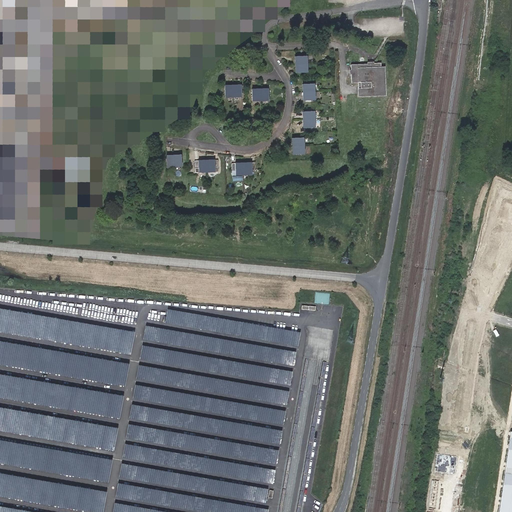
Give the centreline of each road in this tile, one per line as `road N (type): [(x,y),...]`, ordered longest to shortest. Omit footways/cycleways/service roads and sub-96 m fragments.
road 1 (unclassified): [(383,280),(0,243)]
road 2 (unclassified): [(422,0),(383,280)]
road 3 (unclassified): [(383,280),(339,511)]
road 4 (unclassified): [(289,84),(264,40),(267,21),(404,0)]
